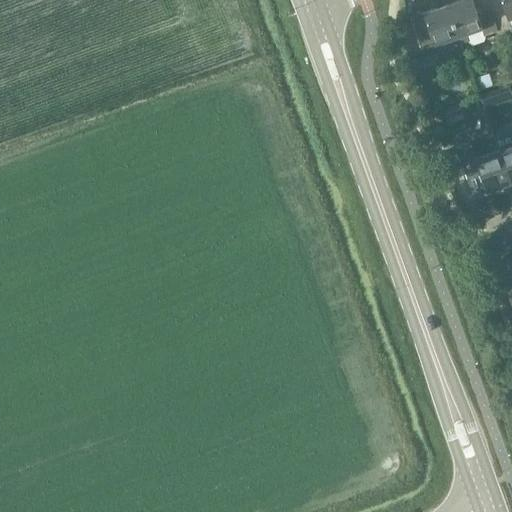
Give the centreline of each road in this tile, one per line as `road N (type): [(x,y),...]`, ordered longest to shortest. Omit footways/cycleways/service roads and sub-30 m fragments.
road 1 (tertiary): [(445,389),(345,106)]
road 2 (tertiary): [(496,499),(469,422),(445,389)]
road 3 (tertiary): [(445,389),(447,427),(476,506)]
